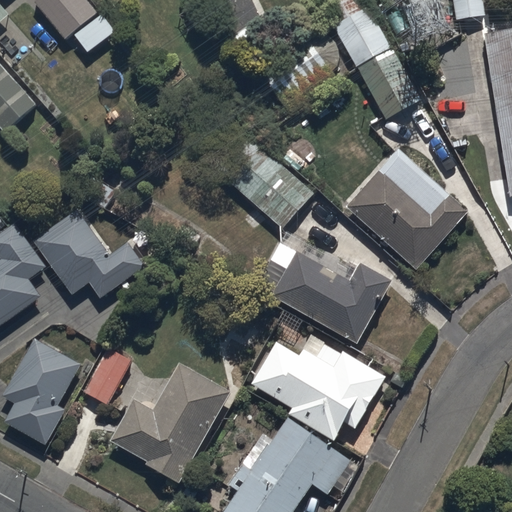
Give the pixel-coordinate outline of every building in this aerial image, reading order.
[(0,0),(0,33),(11,23),(0,11),(0,9),(9,0),(0,0)] [(81,0),(46,0),(35,9),(67,47),(99,20),(81,0)] [(487,24),(483,0),(452,0),(458,29),(487,24)] [(389,128),(423,107),(370,13),(334,34),(389,128)] [(104,22),(75,44),(88,63),(118,40),(104,22)] [(511,40),(484,45),(510,208),(511,207),(511,40)] [(288,125),(339,88),(333,78),(334,78),(335,77),(337,75),(338,74),(339,73),(339,71),(340,70),(341,68),(341,66),(341,65),(341,63),(341,61),(341,60),(341,58),(340,56),(340,55),(339,53),(338,52),(337,50),(336,49),(335,48),(333,47),(332,46),(330,45),(329,45),(327,44),(326,44),(324,43),(322,43),(320,43),(319,44),(317,44),(315,44),(314,45),(312,46),(311,47),(310,48),(259,84),(288,125)] [(0,67),(0,132),(7,141),(40,112),(0,67)] [(267,152),(233,192),(287,238),(318,200),(290,177),(293,174),(267,152)] [(471,219),(400,156),(347,217),(418,280),(471,219)] [(112,263),(78,217),(35,248),(75,303),(91,292),(101,307),(146,274),(128,250),(112,263)] [(0,336),(43,304),(32,288),(49,275),(16,231),(0,243),(0,264),(2,267),(0,268),(0,336)] [(352,289),(281,250),(260,293),(277,301),(275,305),(359,351),(392,289),(361,272),(352,289)] [(83,373),(35,346),(4,402),(17,409),(5,429),(49,454),(69,419),(60,414),(83,373)] [(277,350),(252,393),(293,417),(290,423),(336,450),(347,432),(358,438),(388,386),(344,360),(343,361),(326,351),(319,364),(306,356),(301,364),(277,350)] [(109,413),(134,369),(110,355),(85,399),(109,413)] [(179,495),(233,401),(180,371),(154,417),(137,408),(113,449),(149,470),(146,476),(179,495)] [(352,471),(288,427),(229,511),(303,511),(316,495),(329,504),(352,471)]
